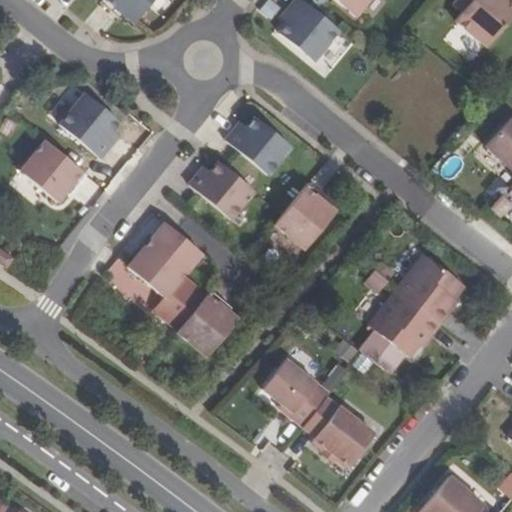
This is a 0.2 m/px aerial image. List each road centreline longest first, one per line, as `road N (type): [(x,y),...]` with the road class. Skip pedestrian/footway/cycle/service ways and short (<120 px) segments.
road 1 (residential): [(511,273),(265,76),(203,61)]
road 2 (residential): [(31,335),(89,245),(198,109),(203,61)]
road 3 (residential): [(266,511),(31,335)]
road 4 (residential): [(196,511),(0,369)]
road 5 (residential): [(511,333),(360,511)]
road 6 (residential): [(203,61),(133,67),(77,56),(10,0)]
road 7 (residential): [(0,426),(114,511)]
